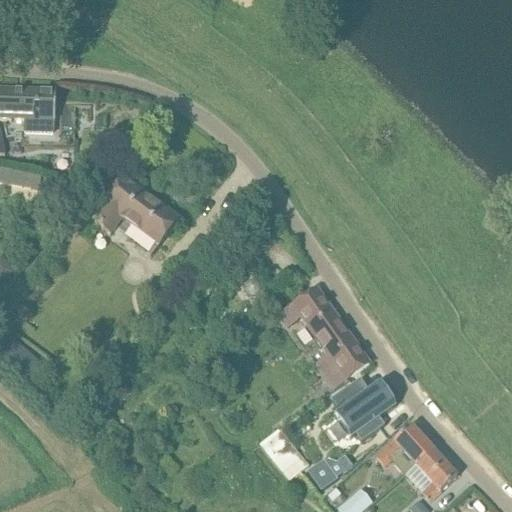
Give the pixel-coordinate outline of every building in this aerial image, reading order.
[(55,123),(56,93),(0,90),(0,121),(27,123),(27,134),(53,135),(53,123),(55,123)] [(61,108),(60,143),(74,143),(75,108),(61,108)] [(22,175),(19,189),(39,193),(42,179),(22,175)] [(99,216),(93,223),(110,237),(117,228),(121,222),(158,250),(179,222),(162,209),(160,213),(140,198),(141,196),(124,183),(99,216)] [(0,259),(0,279),(2,282),(13,274),(1,258),(0,259)] [(369,367),(353,344),(317,293),(293,309),(329,359),(315,368),(332,393),(369,367)] [(0,332),(0,347),(3,350),(11,340),(1,332),(0,332)] [(38,363),(14,342),(0,358),(0,361),(23,381),(38,363)] [(360,382),(331,403),(338,414),(333,418),(350,442),(356,438),(361,445),(384,428),(379,421),(396,408),(378,385),(367,393),(360,382)] [(384,455),(377,461),(384,469),(390,463),(405,479),(405,478),(416,469),(433,454),(412,432),(411,430),(393,446),(384,455)] [(280,434),(262,449),(289,483),(307,469),(280,434)] [(433,454),(416,469),(433,487),(422,497),(430,505),(457,480),(456,479),(433,454)] [(335,481),(324,466),(322,464),(306,476),(320,495),(336,483),(335,481)] [(333,504),(340,497),(336,493),(329,500),(333,504)] [(361,493),(339,511),(364,511),(372,505),(361,493)]
